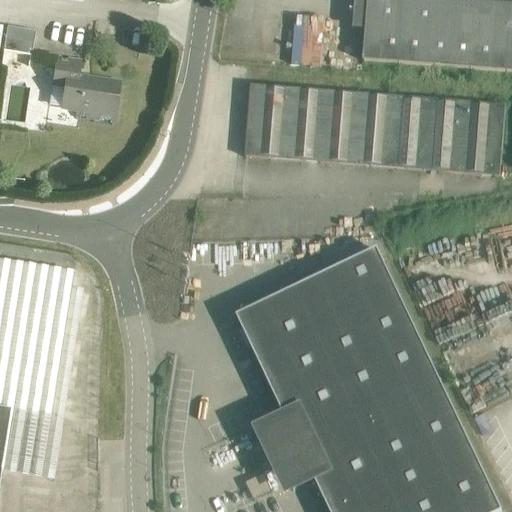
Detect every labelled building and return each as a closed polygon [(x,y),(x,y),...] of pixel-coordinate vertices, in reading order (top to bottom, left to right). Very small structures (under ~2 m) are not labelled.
[(511,73),(511,0),(368,0),(364,62),(511,73)] [(3,52),(32,57),(36,32),(7,27),(3,52)] [(76,120),(77,120),(78,117),(113,122),(112,125),(113,125),(120,85),(78,79),(81,61),(79,61),(79,62),(58,59),(58,57),(57,57),(53,84),(65,86),(62,108),(77,111),(76,120)] [(506,106),(252,86),(246,158),(500,178),(506,106)] [(502,511),(378,250),(238,317),(288,422),(270,430),(295,483),(313,475),(330,511),(502,511)] [(0,469),(9,412),(49,419),(73,273),(0,260),(0,469)]
